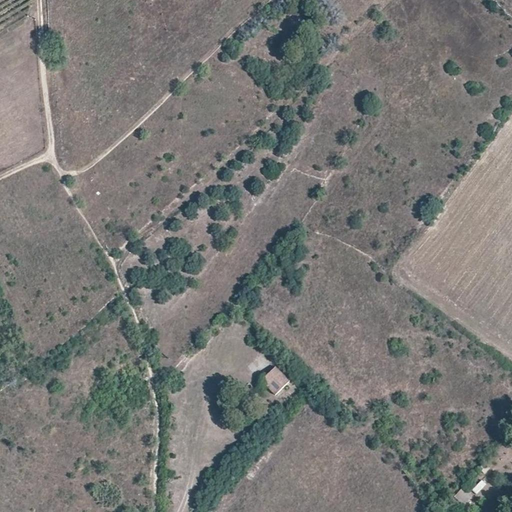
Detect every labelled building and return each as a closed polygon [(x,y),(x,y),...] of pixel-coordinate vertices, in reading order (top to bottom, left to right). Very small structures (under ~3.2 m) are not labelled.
[(304,23),(294,12),(288,17),(298,28),(304,23)] [(290,381),(275,367),(268,375),(282,389),(290,381)] [(282,389),(268,375),(261,381),(275,395),(282,389)] [(481,481),(472,490),(476,495),(486,485),(481,481)] [(473,496),(463,487),(454,497),(464,506),(473,496)]
